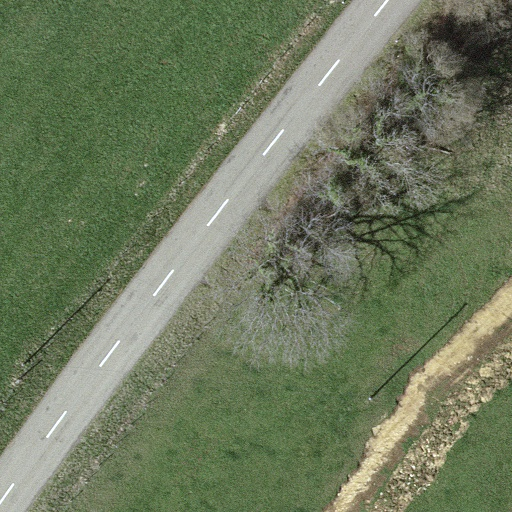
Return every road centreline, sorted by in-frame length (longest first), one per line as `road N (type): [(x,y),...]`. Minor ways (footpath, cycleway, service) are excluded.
road 1 (secondary): [(0,501),(385,0)]
road 2 (track): [(343,511),(511,303)]
